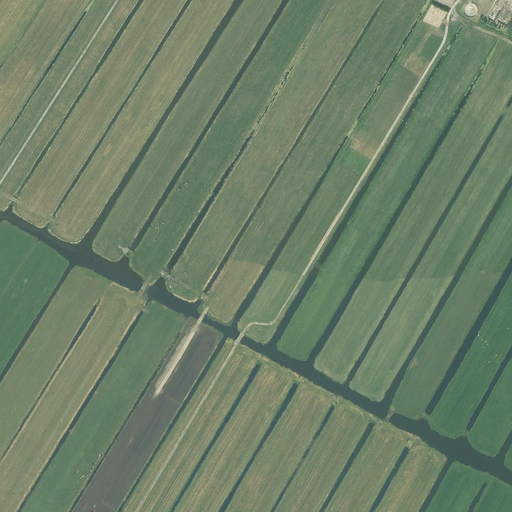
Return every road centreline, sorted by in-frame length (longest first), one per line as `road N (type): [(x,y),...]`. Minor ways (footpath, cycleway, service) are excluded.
road 1 (track): [(136,511),(243,332),(276,320),(443,43),(449,15)]
road 2 (track): [(412,473),(423,448),(416,441),(233,349)]
road 3 (track): [(0,183),(117,0)]
